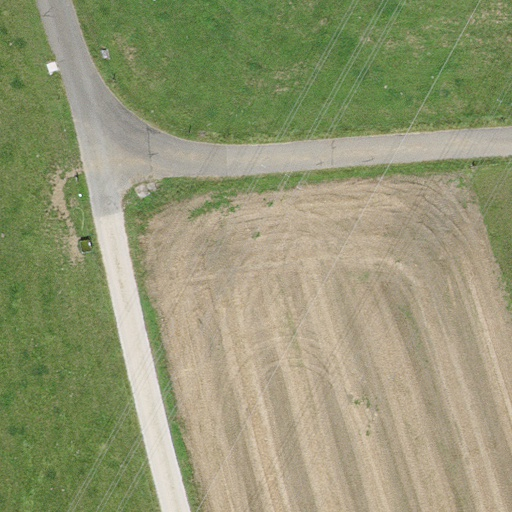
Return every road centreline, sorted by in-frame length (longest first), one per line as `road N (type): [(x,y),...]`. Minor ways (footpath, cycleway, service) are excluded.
road 1 (track): [(46,0),(96,155),(267,160),(511,138)]
road 2 (track): [(96,155),(109,262),(171,511)]
